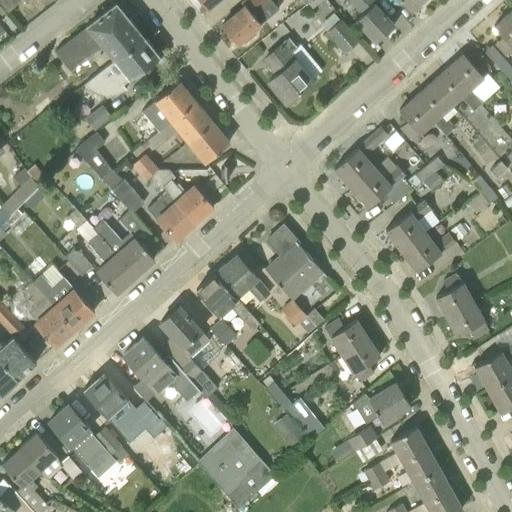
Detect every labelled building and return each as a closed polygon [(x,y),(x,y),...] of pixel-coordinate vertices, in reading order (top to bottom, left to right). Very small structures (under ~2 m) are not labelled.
[(0,0),(0,3),(7,12),(21,0),(0,0)] [(238,42),(261,23),(261,24),(279,9),(271,0),(244,0),(242,2),(244,5),(222,24),(238,42)] [(350,0),(362,13),(354,19),(375,42),(394,25),(374,3),(377,0),(376,0),(350,0)] [(403,0),(411,9),(420,0),(403,0)] [(115,3),(69,39),(82,56),(83,58),(100,44),(113,60),(142,36),(115,3)] [(511,19),(507,14),(493,26),(502,36),(494,43),(506,56),(511,50),(511,19)] [(347,50),(360,39),(341,18),(328,29),(347,50)] [(142,36),(113,60),(105,66),(112,76),(98,87),(106,97),(158,56),(142,36)] [(288,38),(265,57),(278,73),(269,80),(286,101),(311,80),(310,78),(320,70),(298,43),(294,46),(288,38)] [(68,67),(82,56),(69,39),(55,50),(68,67)] [(449,65),(470,89),(484,77),(483,75),(490,69),(480,56),(472,63),(463,53),(449,65)] [(482,102),(470,89),(449,65),(430,82),(451,106),(461,97),(473,110),(482,102)] [(148,121),(156,131),(194,100),(177,81),(140,111),(148,121)] [(412,98),(433,121),(445,135),(454,126),(443,113),(451,106),(430,82),(412,98)] [(419,134),(433,121),(412,98),(398,110),(408,120),(400,127),(411,139),(418,133),(419,134)] [(176,129),(186,141),(211,121),(194,100),(156,131),(156,132),(147,139),(154,149),(176,129)] [(85,118),(94,130),(111,116),(102,104),(85,118)] [(211,121),(186,141),(203,163),(228,142),(211,121)] [(351,187),(374,165),(365,156),(388,135),(381,127),(334,168),(351,187)] [(101,177),(111,169),(95,148),(104,142),(96,130),(75,148),(78,151),(101,177)] [(138,159),(144,167),(152,161),(145,153),(138,159)] [(425,164),(432,173),(443,164),(436,155),(425,164)] [(138,173),(144,167),(138,159),(131,165),(138,173)] [(489,170),(496,177),(507,168),(500,160),(489,170)] [(170,173),(171,172),(169,169),(158,169),(152,161),(144,167),(152,175),(159,183),(170,173)] [(374,165),(351,187),(368,206),(404,173),(396,164),(386,173),(378,163),(374,165)] [(421,182),(432,173),(425,164),(414,174),(421,182)] [(2,205),(11,214),(38,186),(24,167),(13,176),(20,186),(2,205)] [(111,169),(101,177),(109,187),(128,208),(132,212),(144,201),(113,167),(111,169)] [(144,167),(138,173),(144,181),(152,175),(144,167)] [(480,192),(488,186),(477,172),(469,179),(480,192)] [(193,182),(180,193),(169,179),(162,186),(166,191),(193,223),(213,205),(193,182)] [(480,192),(487,203),(497,197),(489,187),(488,186),(480,192)] [(174,239),(193,223),(166,191),(147,207),(174,239)] [(401,250),(426,231),(418,220),(432,209),(424,199),(386,229),(401,250)] [(0,224),(11,214),(2,205),(0,207),(0,224)] [(154,258),(146,249),(127,230),(117,239),(99,219),(90,226),(133,276),(154,258)] [(114,292),(133,276),(90,226),(85,220),(75,228),(87,242),(104,261),(95,269),(114,292)] [(290,297),(321,270),(297,243),(298,242),(283,224),(267,239),(281,255),(265,269),(290,297)] [(426,231),(401,250),(416,270),(455,241),(448,232),(434,242),(426,231)] [(81,275),(91,265),(75,247),(64,257),(81,275)] [(215,273),(237,298),(248,288),(260,301),(269,292),(257,279),(258,279),(237,254),(215,273)] [(32,281),(74,328),(93,310),(52,264),(32,281)] [(237,298),(215,273),(196,290),(219,316),(231,305),(252,330),(259,323),(237,298)] [(446,315),(473,300),(458,273),(443,281),(448,290),(436,297),(446,315)] [(54,346),(74,328),(32,281),(22,291),(35,305),(28,311),(35,319),(32,322),(54,346)] [(307,316),(306,314),(292,299),(281,309),(295,327),(307,316)] [(473,300),(446,315),(457,335),(469,328),(474,338),(488,328),(473,300)] [(19,342),(28,333),(0,303),(0,321),(12,335),(19,342)] [(185,358),(177,364),(206,397),(217,387),(190,356),(209,340),(202,331),(179,305),(159,322),(172,337),(168,339),(178,350),(185,358)] [(323,318),(313,307),(306,314),(307,316),(315,325),(323,318)] [(225,345),(236,335),(221,318),(209,328),(225,345)] [(340,354),(367,337),(356,319),(344,327),(338,318),(324,327),(330,335),(328,336),(340,354)] [(486,388),(511,374),(511,367),(508,359),(511,356),(511,325),(491,338),(498,350),(474,365),(486,388)] [(0,356),(18,377),(36,362),(19,342),(12,335),(1,344),(0,342),(0,356)] [(123,354),(155,392),(168,381),(185,400),(184,401),(185,402),(198,390),(199,392),(200,391),(169,355),(163,360),(143,337),(123,354)] [(367,337),(340,354),(352,373),(353,373),(359,382),(373,372),(368,363),(379,356),(367,337)] [(0,393),(18,377),(0,356),(0,393)] [(83,390),(125,439),(136,428),(120,409),(117,412),(116,410),(128,399),(103,371),(83,390)] [(511,374),(486,388),(499,412),(511,404),(511,374)] [(276,400),(284,393),(269,375),(262,381),(266,386),(265,387),(276,400)] [(365,423),(378,416),(382,421),(410,404),(396,381),(368,398),(364,393),(353,403),(365,423)] [(276,400),(284,409),(292,403),(284,393),(276,400)] [(146,430),(160,418),(144,399),(130,411),(146,430)] [(48,421),(87,465),(98,455),(82,437),(91,430),(68,403),(48,421)] [(295,445),(309,432),(287,409),(273,422),(295,445)] [(160,418),(146,430),(144,431),(157,445),(172,432),(160,418)] [(347,439),(354,451),(378,436),(370,424),(347,439)] [(389,440),(396,452),(401,461),(427,446),(416,425),(389,440)] [(238,507),(242,503),(274,473),(233,427),(197,460),(238,507)] [(19,447),(39,470),(43,475),(48,478),(61,467),(72,480),(82,471),(68,455),(61,461),(56,456),(57,455),(36,432),(19,447)] [(120,445),(110,454),(118,463),(128,454),(120,445)] [(412,481),(439,466),(427,446),(401,461),(412,481)] [(1,463),(21,486),(41,508),(46,503),(33,489),(37,486),(31,478),(39,470),(19,447),(1,463)] [(384,471),(379,461),(362,470),(368,480),(384,471)] [(423,502),(450,487),(439,466),(412,481),(423,502)] [(384,471),(368,480),(373,489),(389,480),(384,471)] [(0,511),(36,511),(41,508),(21,486),(15,491),(8,484),(0,495),(0,511)] [(450,487),(423,502),(428,511),(455,511),(462,508),(450,487)] [(386,511),(405,511),(406,511),(401,502),(385,511),(386,511)]
